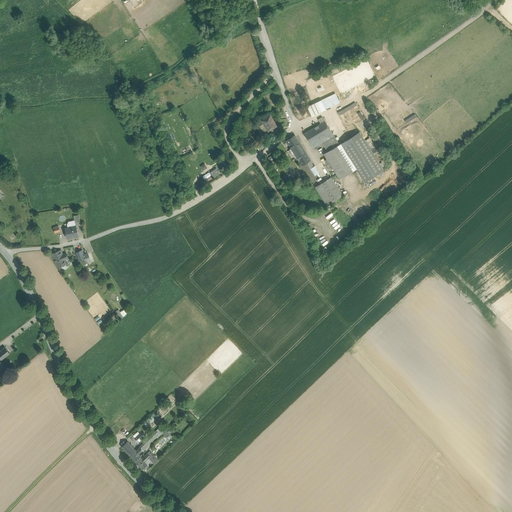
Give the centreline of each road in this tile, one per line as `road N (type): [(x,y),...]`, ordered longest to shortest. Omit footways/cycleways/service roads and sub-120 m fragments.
road 1 (secondary): [(174,511),(80,405),(6,251)]
road 2 (unclassified): [(243,166),(173,214),(75,243),(6,251)]
road 3 (track): [(373,121),(398,163),(394,175),(321,215),(291,209),(257,156)]
road 4 (track): [(295,125),(353,100),(485,7)]
road 5 (unclassified): [(243,166),(295,125),(276,71)]
